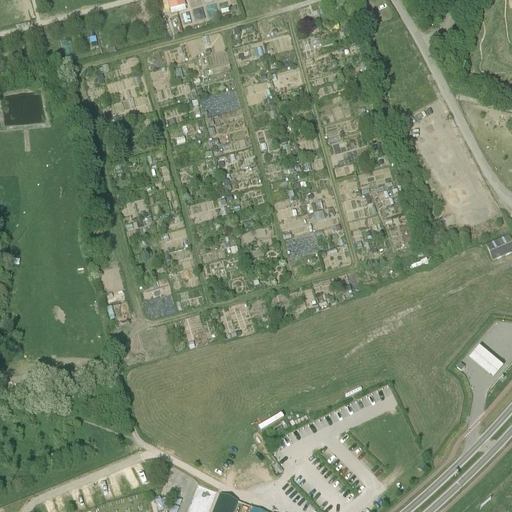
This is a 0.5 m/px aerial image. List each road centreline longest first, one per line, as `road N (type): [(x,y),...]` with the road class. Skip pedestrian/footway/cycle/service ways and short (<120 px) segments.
road 1 (unclassified): [(502,190),(394,0)]
road 2 (secondary): [(511,407),(405,511)]
road 3 (track): [(231,492),(122,435)]
